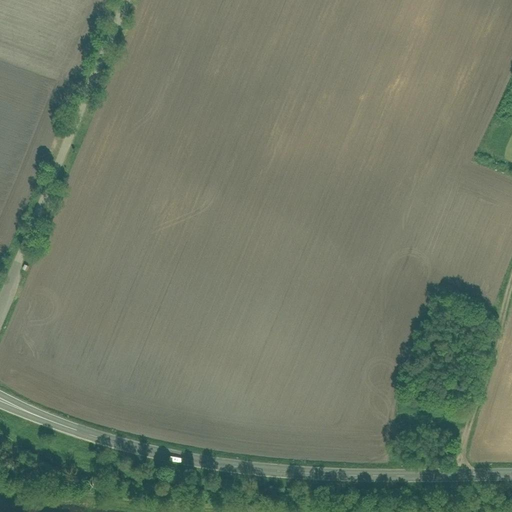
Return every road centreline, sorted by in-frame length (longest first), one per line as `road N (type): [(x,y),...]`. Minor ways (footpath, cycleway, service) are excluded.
road 1 (tertiary): [(511,474),(382,476),(215,463),(88,433),(0,399)]
road 2 (unclassified): [(124,0),(0,308)]
road 3 (track): [(454,475),(511,274)]
